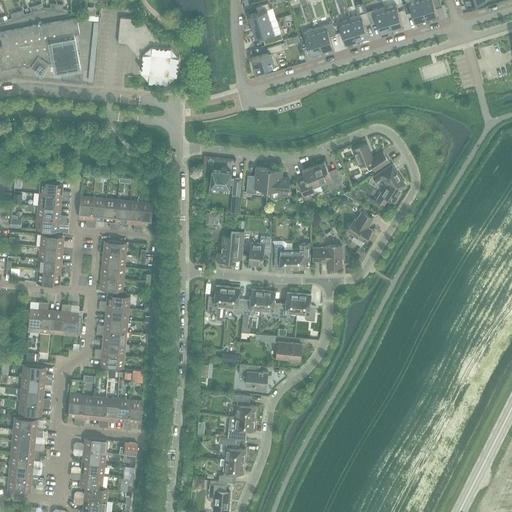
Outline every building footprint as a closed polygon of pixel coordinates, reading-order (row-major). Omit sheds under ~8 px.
[(420,0),(419,0),(409,3),(415,21),(426,18),(420,0)] [(420,0),(426,18),(438,14),(436,8),(442,6),(440,0),(420,0)] [(384,6),(391,29),(403,25),(396,5),(385,8),(384,6)] [(380,32),(391,29),(384,6),(373,9),(380,32)] [(252,26),(270,20),(267,9),(248,14),(252,26)] [(367,11),(349,16),(356,39),(368,36),(364,25),(370,23),(367,11)] [(177,74),(179,55),(171,46),(168,46),(169,41),(159,39),(141,18),(120,16),(118,42),(130,43),(142,58),(141,71),(149,80),(167,82),(177,74)] [(356,39),(349,16),(349,17),(350,19),(339,22),(345,43),(356,39)] [(0,63),(1,69),(11,67),(25,64),(26,66),(31,65),(42,73),(49,62),(54,61),(56,71),(80,67),(74,33),(79,32),(77,18),(0,31),(0,32),(2,46),(0,46),(0,63)] [(274,32),(270,20),(252,26),(255,37),(274,32)] [(326,24),(314,27),(322,50),(333,47),(326,24)] [(322,50),(314,27),(303,31),(310,54),(322,50)] [(278,33),(269,36),(271,43),(283,39),(281,32),(278,33)] [(281,43),(267,47),(269,53),(252,58),(255,71),(277,64),(274,52),(283,49),(281,43)] [(496,69),(479,70),(480,82),(497,80),(496,69)] [(374,170),(389,161),(382,151),(371,158),(369,153),(370,152),(367,144),(353,150),(359,165),(365,163),(365,164),(369,169),(373,168),(374,170)] [(325,161),(313,166),(320,183),(326,181),(330,191),(343,186),(337,170),(329,173),(325,161)] [(314,186),(320,183),(313,166),(302,170),(307,182),(300,185),(306,199),(317,194),(314,186)] [(256,189),(267,190),(269,168),(258,167),(257,175),(248,174),(246,192),(256,193),(256,189)] [(403,186),(403,181),(397,173),(398,172),(397,172),(392,175),(386,167),(373,176),(376,181),(383,177),(388,184),(382,193),(381,192),(376,199),(384,204),(388,197),(395,201),(394,200),(403,186)] [(269,168),(267,190),(278,191),(278,195),(288,196),(289,178),(280,178),(281,169),(269,168)] [(240,195),(241,178),(234,178),(230,178),(231,172),(212,170),(211,186),(229,188),(230,184),(233,184),(232,194),(240,195)] [(40,180),(39,193),(69,195),(70,191),(60,190),(61,182),(40,180)] [(39,193),(38,205),(59,207),(59,199),(69,200),(69,195),(39,193)] [(86,226),(90,226),(93,196),(81,195),(79,216),(87,216),(86,226)] [(96,217),(103,218),(105,197),(93,196),(90,226),(95,227),(96,217)] [(110,228),(114,228),(117,199),(105,197),(103,218),(111,219),(110,228)] [(120,220),(127,220),(129,200),(117,199),(114,228),(119,229),(120,220)] [(134,230),(138,231),(141,201),(129,200),(127,220),(134,221),(134,230)] [(154,202),(141,201),(138,231),(143,231),(144,222),(152,223),(154,202)] [(38,205),(37,216),(67,219),(67,215),(58,214),(59,207),(38,205)] [(368,227),(373,218),(362,211),(356,219),(354,218),(347,230),(354,235),(352,239),(360,245),(363,240),(364,241),(371,229),(368,227)] [(67,219),(37,216),(36,229),(56,231),(57,223),(66,224),(67,219)] [(11,218),(10,226),(21,227),(21,219),(11,218)] [(241,259),(244,231),(231,230),(230,235),(223,234),(223,242),(221,253),(217,253),(217,260),(235,262),(235,258),(241,259)] [(41,233),(40,246),(63,248),(64,243),(61,243),(62,235),(41,233)] [(260,243),(251,242),(249,263),(255,264),(255,265),(262,265),(263,252),(269,253),(271,237),(261,236),(260,243)] [(103,247),(103,252),(126,254),(127,242),(107,240),(106,248),(103,247)] [(280,269),(292,269),(292,249),(284,249),(284,245),(282,243),(274,243),(274,258),(280,258),(280,269)] [(300,249),(292,249),(292,269),(304,268),(304,257),(310,257),(310,243),(302,243),(300,245),(300,249)] [(327,266),(342,266),(342,245),(327,245),(327,247),(313,247),(313,261),(321,261),(321,260),(327,260),(327,266)] [(40,246),(39,258),(60,260),(60,253),(63,253),(63,248),(40,246)] [(105,257),(104,264),(125,266),(126,254),(103,252),(102,257),(105,257)] [(39,258),(38,270),(61,272),(61,267),(59,267),(60,260),(39,258)] [(101,271),(101,276),(124,278),(125,266),(104,264),(104,271),(101,271)] [(61,277),(61,272),(38,270),(37,282),(57,284),(58,276),(61,277)] [(124,278),(101,276),(100,281),(103,281),(102,289),(123,291),(124,278)] [(207,312),(217,313),(218,305),(226,306),(228,286),(216,285),(215,296),(209,296),(207,312)] [(235,313),(243,313),(244,299),(239,298),(240,287),(228,286),(226,306),(234,307),(233,310),(235,313)] [(244,299),(243,313),(251,314),(253,312),(254,309),(261,309),(263,290),(251,289),(250,300),(244,299)] [(271,316),(279,317),(280,302),(274,302),(275,291),(263,290),(261,309),(269,310),(269,314),(271,316)] [(280,302),(279,317),(287,318),(289,316),(289,312),(297,313),(299,293),(287,292),(286,303),(280,302)] [(100,300),(99,305),(129,308),(130,295),(110,293),(109,301),(100,300)] [(299,293),(297,313),(305,314),(304,317),(306,319),(314,320),(316,306),(310,305),(311,294),(299,293)] [(28,330),(40,331),(43,302),(38,301),(37,310),(30,310),(28,330)] [(40,331),(52,333),(54,312),(47,311),(48,302),(43,302),(40,331)] [(52,333),(64,334),(67,304),(62,303),(61,313),(54,312),(52,333)] [(72,304),(67,304),(64,334),(76,335),(77,334),(81,334),(82,316),(79,315),(78,315),(78,314),(71,314),(72,304)] [(108,310),(107,318),(128,320),(129,308),(99,305),(99,309),(108,310)] [(97,324),(97,329),(127,332),(128,320),(107,318),(107,325),(97,324)] [(106,334),(105,342),(126,344),(127,332),(97,329),(96,333),(106,334)] [(275,341),(276,335),(256,333),(255,340),(275,341)] [(300,360),(301,344),(278,341),(276,358),(300,360)] [(95,348),(95,353),(125,355),(126,344),(105,342),(104,349),(95,348)] [(26,351),(25,358),(37,360),(38,352),(26,351)] [(125,355),(95,353),(94,357),(103,358),(103,366),(123,368),(125,355)] [(268,377),(268,371),(263,371),(259,370),(260,365),(240,363),(239,374),(246,375),(246,377),(247,377),(246,384),(254,385),(253,389),(266,390),(267,377),(268,377)] [(23,364),(22,376),(51,379),(52,374),(43,373),(43,366),(23,364)] [(132,375),(131,379),(144,380),(145,370),(132,369),(132,373),(132,375)] [(22,376),(20,388),(41,390),(42,383),(51,384),(51,379),(22,376)] [(20,388),(19,400),(49,403),(50,398),(40,397),(41,390),(20,388)] [(74,424),(79,424),(82,394),(69,393),(67,414),(75,414),(74,424)] [(237,400),(236,416),(255,418),(257,406),(248,405),(248,401),(250,401),(250,395),(232,393),(232,399),(237,400)] [(84,415),(91,416),(93,395),(82,394),(79,424),(83,424),(84,415)] [(98,426),(103,426),(105,396),(93,395),(91,416),(99,417),(98,426)] [(108,418),(115,418),(117,398),(105,396),(103,426),(107,427),(108,418)] [(122,428),(126,429),(129,399),(117,398),(115,418),(123,419),(122,428)] [(142,400),(129,399),(126,429),(131,429),(132,420),(140,421),(142,400)] [(49,403),(19,400),(18,412),(39,414),(39,407),(49,407),(49,403)] [(228,431),(227,437),(240,438),(246,439),(247,433),(246,433),(246,429),(254,430),(255,418),(236,416),(229,415),(228,431)] [(14,416),(13,428),(42,431),(43,427),(34,426),(34,418),(14,416)] [(13,428),(11,440),(32,442),(33,435),(42,436),(42,431),(13,428)] [(227,443),(225,459),(245,461),(246,449),(237,448),(238,444),(239,444),(240,438),(227,437),(219,436),(218,442),(227,443)] [(83,444),(83,449),(106,451),(107,439),(87,437),(86,444),(83,444)] [(11,440),(10,452),(40,455),(41,451),(31,450),(32,442),(11,440)] [(124,447),(123,453),(128,454),(130,454),(135,455),(136,454),(137,442),(129,441),(125,441),(124,447)] [(85,454),(84,461),(104,463),(106,451),(83,449),(82,453),(85,454)] [(10,452),(9,464),(30,466),(30,459),(40,460),(40,455),(10,452)] [(225,459),(221,458),(220,465),(224,465),(223,475),(219,474),(218,480),(236,482),(236,476),(235,476),(235,472),(244,473),(245,461),(225,459)] [(80,468),(80,473),(103,475),(104,463),(84,461),(83,468),(80,468)] [(9,464),(8,476),(38,479),(38,474),(29,473),(30,466),(9,464)] [(81,485),(87,486),(102,487),(103,475),(80,473),(79,477),(82,477),(81,485)] [(38,479),(8,476),(7,489),(27,491),(28,483),(37,484),(38,479)] [(197,478),(196,487),(204,488),(205,479),(197,478)] [(228,511),(230,491),(225,491),(226,484),(210,482),(208,499),(214,500),(213,510),(228,511)] [(84,493),(83,498),(106,500),(108,488),(102,487),(87,486),(86,493),(84,493)] [(85,502),(84,510),(104,511),(106,500),(83,498),(83,502),(85,502)]
